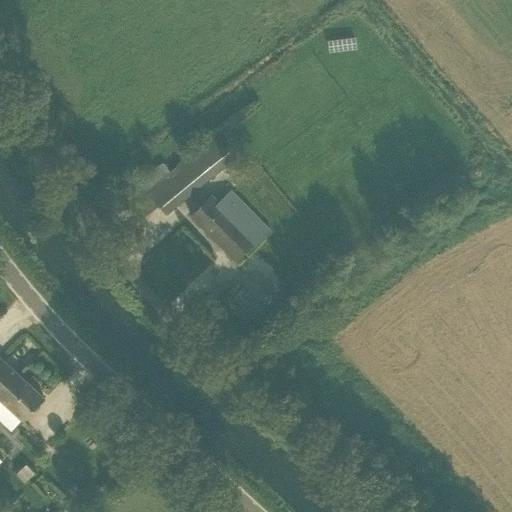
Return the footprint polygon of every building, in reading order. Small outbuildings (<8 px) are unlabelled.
[(162,162),(139,181),(148,192),(166,215),(182,202),(215,174),(234,158),(213,133),(176,164),(177,166),(170,171),(162,162)] [(191,215),(239,264),(272,232),(231,190),(219,202),(211,195),(191,215)] [(0,395),(19,375),(0,357),(0,395)] [(19,375),(0,395),(0,399),(24,421),(31,413),(45,399),(19,375)] [(79,487),(72,494),(81,503),(88,496),(79,487)]
